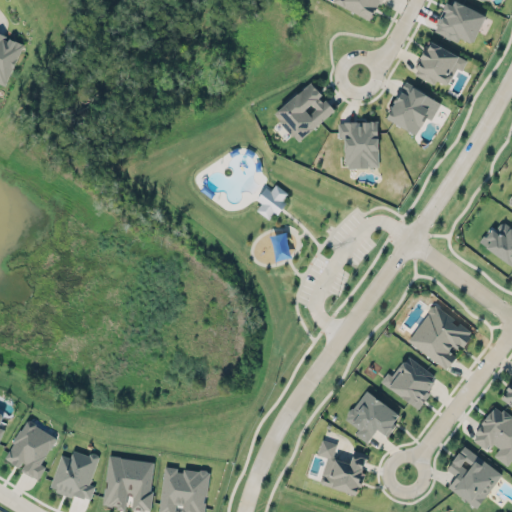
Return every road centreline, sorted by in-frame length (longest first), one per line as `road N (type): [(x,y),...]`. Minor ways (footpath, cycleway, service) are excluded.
road 1 (tertiary): [(511,74),(411,239),(276,430),(243,511)]
road 2 (residential): [(511,333),(405,472)]
road 3 (residential): [(411,239),(511,316)]
